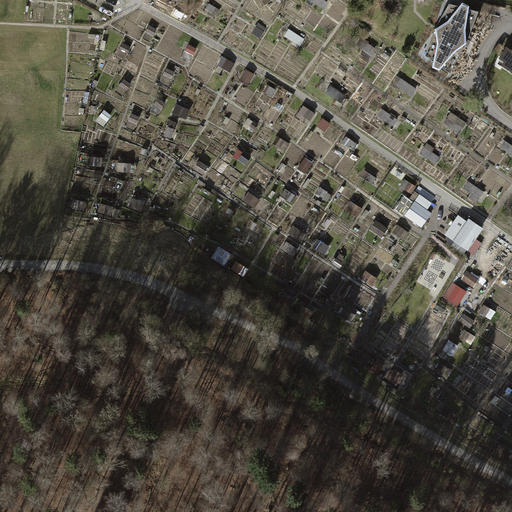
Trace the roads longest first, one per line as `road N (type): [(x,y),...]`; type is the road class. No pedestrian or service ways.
road 1 (track): [(0,264),(101,268),(161,285),(290,345),(511,481)]
road 2 (residential): [(511,26),(492,39),(479,73),(486,100),(511,125)]
